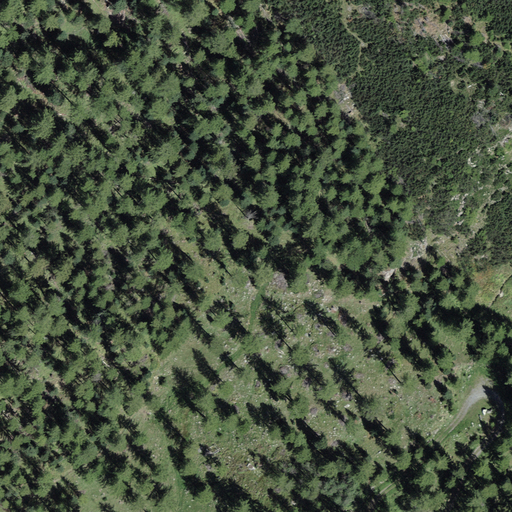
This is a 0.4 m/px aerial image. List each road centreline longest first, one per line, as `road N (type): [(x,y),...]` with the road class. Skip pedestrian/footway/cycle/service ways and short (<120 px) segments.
road 1 (track): [(487,392),(476,393),(368,511)]
road 2 (track): [(487,392),(501,421),(447,511)]
